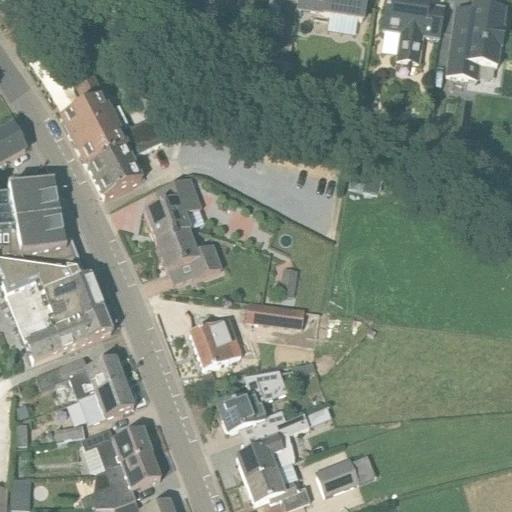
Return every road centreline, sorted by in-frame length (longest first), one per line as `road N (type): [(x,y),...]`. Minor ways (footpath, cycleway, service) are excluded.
road 1 (tertiary): [(209,511),(122,286),(74,187),(0,66)]
road 2 (residential): [(217,61),(138,57),(0,4)]
